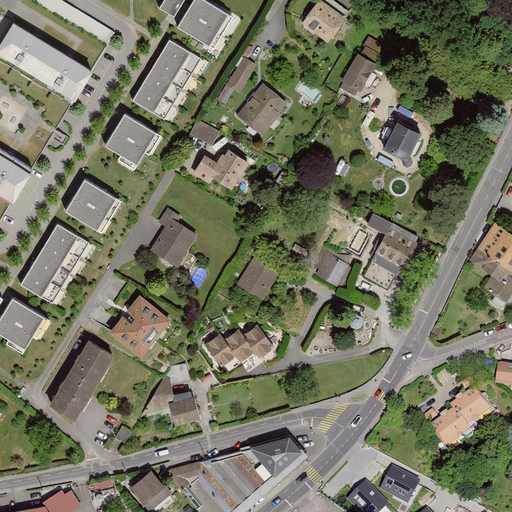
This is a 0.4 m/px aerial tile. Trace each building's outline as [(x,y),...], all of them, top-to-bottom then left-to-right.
[(62,0),(31,0),(107,38),(114,26),(62,0)] [(175,16),(185,0),(166,0),(162,8),(175,16)] [(231,14),(209,0),(196,0),(181,25),(212,44),(231,14)] [(332,0),(322,0),(304,24),(329,42),(350,13),(332,0)] [(95,67),(16,21),(0,47),(0,48),(78,94),(95,67)] [(369,36),(362,51),(381,60),(388,45),(369,36)] [(203,59),(172,39),(135,98),(166,118),(203,59)] [(359,54),(344,81),(362,90),(377,64),(359,54)] [(257,65),(245,59),(230,85),(241,92),(257,65)] [(289,102),(265,83),(240,115),(265,133),(289,102)] [(159,131),(128,111),(109,142),(140,162),(159,131)] [(196,119),(191,134),(214,143),(220,128),(196,119)] [(425,130),(401,119),(388,147),(412,158),(425,130)] [(33,168),(0,148),(0,186),(16,196),(33,168)] [(234,188),(251,161),(231,149),(227,155),(225,154),(220,162),(207,154),(196,173),(211,182),(215,176),(234,188)] [(120,196),(88,177),(69,208),(101,227),(120,196)] [(153,250),(180,266),(199,234),(180,222),(183,217),(169,209),(161,222),(168,226),(153,250)] [(421,237),(377,214),(372,224),(389,233),(366,277),(392,291),(421,237)] [(91,241),(60,222),(23,282),(55,301),(91,241)] [(482,248),(511,265),(511,234),(496,225),(482,248)] [(511,296),(511,265),(482,248),(474,261),(496,274),(488,287),(498,293),(494,301),(505,308),(511,296)] [(282,270),(257,255),(240,283),(265,298),(282,270)] [(352,266),(330,255),(319,275),(341,287),(352,266)] [(0,328),(28,345),(47,314),(15,295),(0,320),(0,328)] [(172,320),(142,295),(113,330),(143,355),(172,320)] [(259,324),(246,334),(258,350),(262,356),(276,345),(259,324)] [(246,334),(241,328),(227,339),(239,354),(243,361),(258,350),(246,334)] [(222,333),(207,344),(224,366),(239,354),(227,339),(222,333)] [(116,353),(91,338),(53,401),(78,416),(116,353)] [(511,385),(511,364),(499,362),(495,382),(511,385)] [(172,380),(189,379),(188,363),(170,365),(172,380)] [(173,401),(175,401),(174,396),(170,375),(151,406),(173,401)] [(456,410),(433,427),(448,448),(473,430),(471,427),(494,411),(478,388),(452,406),(456,410)] [(173,401),(178,424),(201,419),(196,396),(195,396),(194,392),(174,396),(175,401),(173,401)] [(231,511),(304,450),(293,437),(174,470),(169,474),(202,511),(214,511),(190,484),(198,478),(227,511),(231,511)] [(381,490),(409,505),(422,481),(393,466),(381,490)] [(153,470),(133,487),(152,510),(172,493),(153,470)] [(349,500),(360,511),(382,511),(390,504),(368,481),(349,500)] [(0,511),(70,511),(82,505),(69,487),(46,502),(0,511)]
